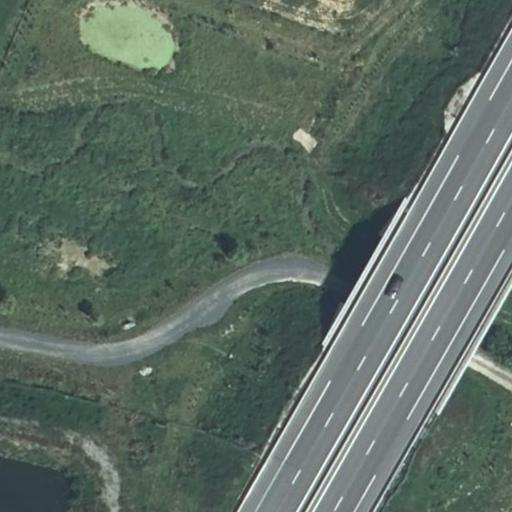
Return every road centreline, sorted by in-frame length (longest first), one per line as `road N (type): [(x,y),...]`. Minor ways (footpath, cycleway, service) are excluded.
road 1 (track): [(0,339),(119,353),(269,269),(297,266),(511,383)]
road 2 (motorway): [(511,71),(262,511)]
road 3 (motorway): [(326,511),(511,179)]
